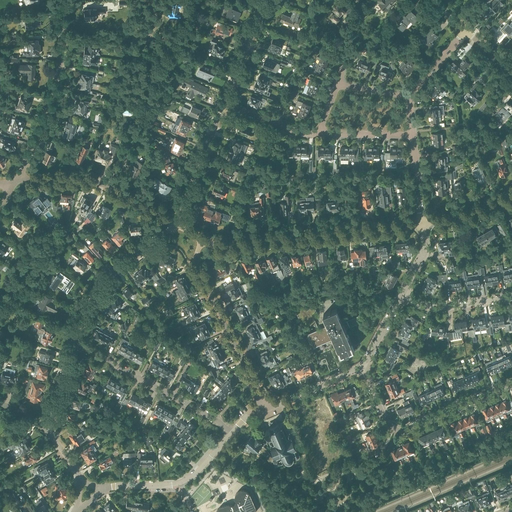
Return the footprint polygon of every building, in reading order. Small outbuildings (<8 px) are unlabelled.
[(377,3),(379,4),(378,5),(386,11),(395,0),(376,0),(375,2),(373,0),(369,0),(366,3),(372,9),(377,3)] [(488,8),(484,12),(486,14),(487,15),(487,14),(489,16),(493,12),(494,13),(498,9),(496,7),(500,3),(501,4),(505,0),(504,0),(495,0),(492,3),(491,3),(487,7),(488,8)] [(334,14),(331,18),(336,23),(339,19),(337,18),(339,16),(343,12),(344,13),(345,12),(348,14),(352,9),(349,7),(346,4),(345,4),(342,1),(341,2),(340,3),(338,4),(336,6),(335,5),(335,6),(334,6),(334,7),(335,8),(333,10),(336,13),(335,15),(334,14)] [(168,2),(162,18),(175,23),(182,8),(168,2)] [(226,16),(230,18),(230,19),(236,21),(237,21),(241,12),(229,7),(226,16)] [(83,10),(83,14),(84,14),(84,21),(96,21),(96,19),(96,14),(106,13),(106,8),(92,9),(92,8),(87,9),(83,10)] [(298,18),(300,13),(294,10),(291,18),(283,15),(281,21),(298,27),(301,19),(298,18)] [(397,23),(398,24),(396,26),(403,32),(405,29),(407,31),(418,18),(411,11),(404,18),(403,17),(397,23)] [(31,16),(31,18),(25,18),(25,29),(32,28),(32,26),(41,25),(40,16),(31,16)] [(511,16),(502,27),(500,30),(505,34),(507,32),(508,34),(507,36),(510,39),(511,36),(511,16)] [(219,32),(223,34),(223,32),(230,35),(232,29),(221,24),(221,25),(217,24),(215,29),(214,29),(212,33),(218,35),(219,32)] [(345,32),(341,29),(336,35),(340,38),(345,32)] [(438,36),(431,30),(423,39),(430,46),(434,43),(433,42),(438,36)] [(212,54),(215,55),(215,54),(221,57),(222,56),(223,53),(224,49),(215,45),(217,40),(212,38),(210,42),(212,43),(210,47),(213,48),(212,53),(213,53),(212,54)] [(271,44),(272,44),(282,48),(284,45),(286,45),(287,41),(280,38),(280,40),(273,38),(271,44)] [(85,47),(83,55),(98,57),(100,57),(100,56),(100,55),(100,54),(99,54),(99,53),(98,52),(99,50),(96,49),(97,45),(89,44),(88,48),(85,47)] [(269,50),(278,54),(279,53),(280,54),(282,48),(272,44),(269,50)] [(83,55),(84,55),(83,65),(88,66),(88,63),(93,63),(93,64),(96,64),(97,64),(98,64),(98,63),(98,59),(98,57),(83,55)] [(316,59),(319,60),(318,63),(326,67),(328,61),(317,56),(316,59)] [(360,59),(359,60),(356,68),(362,70),(365,62),(362,61),(362,60),(360,59)] [(416,65),(410,59),(406,64),(412,69),(416,65)] [(455,68),(461,73),(464,76),(467,73),(465,70),(470,64),(464,59),(460,64),(456,59),(452,64),(456,68),(455,68)] [(263,66),(272,70),(272,71),(276,73),(277,72),(278,72),(280,65),(279,65),(280,64),(277,63),(275,62),(272,60),(271,62),(266,60),(263,66)] [(315,62),(311,71),(317,73),(318,70),(324,73),(326,67),(318,63),(315,62)] [(369,63),(365,62),(362,70),(368,73),(371,64),(369,63)] [(412,69),(406,64),(403,62),(399,67),(408,74),(412,69)] [(201,63),(196,75),(205,79),(211,81),(212,77),(216,69),(201,63)] [(27,73),(28,73),(27,79),(34,79),(35,65),(28,64),(28,65),(18,64),(18,72),(21,72),(23,72),(25,73),(25,72),(27,72),(27,73)] [(382,68),(379,77),(385,79),(388,71),(384,69),(385,69),(382,68)] [(391,72),(388,71),(385,79),(391,81),(394,72),(391,71),(391,72)] [(82,77),(81,77),(80,81),(93,83),(94,77),(82,74),(82,77)] [(268,86),(269,87),(270,87),(273,80),(269,78),(268,80),(268,79),(259,76),(257,82),(256,82),(268,86)] [(186,79),(183,85),(189,88),(186,95),(192,97),(194,93),(203,97),(207,89),(193,82),(194,79),(190,77),(188,80),(186,79)] [(320,83),(310,79),(307,85),(317,89),(320,83)] [(81,90),(82,90),(83,90),(84,90),(84,89),(90,90),(91,86),(92,87),(93,86),(96,86),(96,84),(93,83),(80,81),(81,81),(80,88),(80,89),(81,90)] [(271,92),(268,91),(269,87),(268,86),(256,82),(254,88),(261,91),(262,92),(263,91),(264,92),(263,93),(268,95),(269,96),(271,92)] [(468,92),(464,96),(466,98),(474,105),(477,102),(482,97),(477,92),(478,91),(476,89),(480,86),(477,83),(470,90),(472,91),(470,94),(468,92)] [(443,97),(447,93),(437,84),(433,88),(440,95),(443,97)] [(315,95),(317,89),(306,85),(303,92),(308,94),(309,93),(315,95)] [(429,93),(436,100),(440,95),(433,88),(429,93)] [(92,97),(92,96),(98,97),(102,98),(103,95),(100,94),(100,93),(97,93),(97,92),(85,90),(84,95),(92,97)] [(31,100),(20,96),(18,102),(29,106),(31,100)] [(248,104),(257,108),(257,107),(259,108),(262,101),(261,100),(251,96),(248,104)] [(297,100),(298,100),(295,106),(308,111),(311,105),(303,102),(299,100),(299,98),(298,98),(297,100)] [(76,103),(75,103),(74,106),(85,108),(86,104),(88,105),(88,102),(82,100),(83,100),(81,99),(80,100),(77,99),(76,103)] [(29,106),(18,102),(17,105),(16,109),(17,109),(27,112),(29,106)] [(502,114),(504,116),(504,115),(507,118),(511,113),(511,114),(511,113),(511,105),(511,106),(510,105),(507,102),(503,107),(502,106),(499,110),(499,111),(497,114),(500,116),(502,114)] [(285,105),(284,109),(283,108),(281,116),(284,117),(289,104),(286,103),(285,105)] [(180,110),(188,114),(195,117),(197,113),(199,113),(200,110),(195,108),(196,106),(192,105),(190,110),(182,106),(180,110)] [(285,106),(281,105),(277,116),(280,117),(281,116),(283,108),(284,109),(285,105),(285,106)] [(430,111),(429,111),(430,116),(431,116),(441,115),(444,115),(443,105),(440,106),(436,106),(436,105),(431,106),(431,110),(430,110),(430,111)] [(74,113),(77,114),(77,116),(83,118),(84,115),(86,115),(86,113),(84,112),(85,108),(74,106),(74,110),(75,110),(74,113)] [(293,112),(306,117),(308,111),(295,106),(293,112)] [(7,117),(11,118),(9,124),(22,128),(24,122),(15,119),(15,117),(12,116),(13,113),(8,111),(7,117)] [(175,117),(172,123),(174,124),(178,125),(188,130),(191,123),(175,117)] [(77,125),(67,122),(62,137),(72,140),(77,125)] [(7,132),(12,133),(12,134),(14,135),(15,132),(20,134),(22,128),(9,124),(7,132)] [(174,124),(171,131),(178,134),(178,133),(185,136),(188,130),(178,125),(174,124)] [(243,134),(243,135),(248,137),(249,136),(251,137),(254,130),(251,128),(251,129),(244,126),(244,127),(241,125),(238,132),(243,134)] [(13,145),(14,142),(0,138),(0,141),(3,143),(2,147),(12,149),(12,150),(13,150),(15,150),(16,147),(14,146),(13,145)] [(174,139),(171,138),(169,143),(182,149),(185,142),(174,138),(174,139)] [(433,140),(434,146),(441,145),(441,147),(446,147),(445,144),(444,145),(444,139),(433,140)] [(110,143),(107,142),(105,147),(101,147),(100,149),(98,149),(96,149),(92,159),(99,163),(100,161),(102,162),(101,163),(106,165),(107,164),(111,157),(114,158),(119,146),(110,143)] [(236,142),(235,144),(233,143),(232,146),(232,145),(230,150),(243,155),(247,146),(236,142)] [(166,148),(169,149),(169,151),(179,155),(182,149),(169,143),(166,148)] [(76,161),(78,162),(78,163),(80,164),(81,163),(82,163),(89,149),(83,146),(76,161)] [(288,157),(289,158),(290,158),(293,158),(293,157),(301,157),(301,146),(295,146),(295,149),(288,149),(288,153),(288,157)] [(319,150),(317,150),(317,159),(320,159),(320,157),(325,157),(325,147),(319,147),(319,150)] [(349,147),(341,147),(341,160),(349,160),(349,147)] [(365,148),(365,154),(365,160),(373,160),(373,158),(373,148),(367,148),(365,148)] [(397,158),(397,148),(391,148),(391,153),(385,153),(385,161),(397,161),(397,159),(397,158)] [(397,158),(397,159),(402,159),(402,160),(405,160),(405,155),(403,155),(403,148),(397,148),(397,158)] [(47,152),(46,152),(43,161),(49,164),(51,160),(53,161),(55,156),(54,156),(54,155),(49,153),(50,151),(48,150),(47,152)] [(229,154),(228,157),(229,158),(228,161),(239,165),(243,155),(230,150),(228,154),(229,154)] [(130,170),(131,170),(129,174),(135,177),(142,164),(135,160),(137,156),(128,151),(125,156),(130,159),(129,160),(133,161),(131,165),(130,170)] [(162,159),(161,160),(162,164),(164,164),(167,174),(175,172),(172,163),(170,164),(169,161),(170,161),(168,155),(169,154),(163,151),(161,155),(162,156),(161,156),(162,159)] [(499,160),(501,165),(497,167),(502,177),(509,174),(506,167),(506,166),(503,158),(499,160)] [(477,168),(473,170),(479,184),(486,181),(481,169),(484,168),(483,165),(479,161),(476,165),(478,167),(477,168)] [(221,174),(221,176),(235,181),(236,177),(237,177),(239,172),(233,170),(232,171),(227,169),(227,168),(223,166),(220,173),(221,174)] [(444,175),(445,179),(437,180),(439,195),(447,194),(446,190),(448,190),(447,182),(446,182),(446,179),(447,179),(447,180),(451,179),(450,172),(444,175)] [(161,193),(161,194),(162,195),(164,196),(165,196),(166,196),(171,187),(165,184),(167,180),(158,175),(154,173),(153,176),(155,178),(151,185),(154,186),(159,189),(158,191),(161,193)] [(454,183),(456,190),(459,189),(460,192),(468,188),(464,179),(454,183)] [(212,192),(216,194),(215,197),(218,198),(219,195),(224,197),(227,189),(227,188),(219,184),(218,186),(215,185),(212,192)] [(380,195),(377,195),(378,205),(381,205),(381,206),(389,205),(388,199),(388,194),(391,194),(390,187),(386,187),(385,186),(380,187),(381,195),(380,195)] [(232,187),(231,192),(233,192),(232,195),(238,197),(240,190),(232,187)] [(399,189),(400,193),(397,193),(399,204),(406,204),(405,196),(406,196),(405,188),(401,189),(399,189)] [(363,196),(363,198),(364,208),(371,207),(370,197),(369,195),(370,195),(369,191),(362,192),(363,196)] [(60,202),(64,202),(71,203),(71,198),(71,193),(68,193),(68,192),(66,192),(65,193),(61,193),(59,194),(59,196),(61,197),(60,198),(60,202)] [(285,196),(285,203),(280,203),(281,214),(289,214),(288,203),(292,203),(292,195),(285,196)] [(90,211),(91,212),(92,209),(90,208),(93,201),(89,199),(89,200),(85,198),(83,196),(80,201),(82,203),(80,207),(83,209),(83,210),(84,210),(85,210),(89,212),(89,211),(90,211)] [(38,197),(30,203),(37,213),(50,203),(47,198),(46,199),(45,198),(43,200),(40,197),(39,197),(38,197)] [(255,216),(256,217),(257,217),(258,217),(259,217),(259,216),(262,215),(265,214),(264,203),(264,197),(259,198),(260,202),(255,202),(255,203),(250,204),(251,207),(250,207),(251,213),(252,216),(255,216)] [(297,198),(298,209),(300,209),(301,212),(303,212),(303,213),(308,212),(307,201),(307,197),(297,198)] [(342,210),(341,201),(337,201),(336,198),(333,199),(335,211),(338,211),(339,211),(340,211),(341,210),(342,210)] [(327,202),(328,212),(329,212),(331,212),(331,211),(335,211),(333,199),(330,199),(331,202),(327,202)] [(215,206),(216,202),(210,200),(208,204),(211,205),(210,209),(208,208),(208,207),(204,205),(203,209),(202,209),(201,213),(200,217),(205,219),(205,218),(210,220),(214,210),(215,206)] [(108,217),(111,210),(109,209),(103,206),(103,207),(101,206),(98,213),(108,217)] [(218,212),(214,210),(210,220),(219,223),(221,217),(229,219),(230,216),(220,212),(220,211),(219,211),(218,212)] [(89,219),(93,213),(91,212),(90,211),(89,211),(89,212),(84,219),(85,220),(87,218),(88,218),(89,219)] [(15,220),(11,225),(16,229),(15,231),(21,236),(26,229),(27,230),(31,225),(25,220),(21,225),(15,220)] [(137,225),(137,226),(130,227),(131,234),(141,233),(142,232),(142,230),(141,229),(140,225),(137,225)] [(485,233),(489,240),(500,234),(497,230),(496,231),(494,227),(489,230),(485,233)] [(122,238),(124,237),(120,231),(119,232),(118,231),(116,232),(117,233),(114,236),(111,238),(118,246),(124,241),(122,238)] [(102,243),(104,246),(105,245),(109,250),(113,247),(110,243),(112,241),(104,232),(101,235),(106,239),(102,243)] [(490,242),(485,233),(477,237),(482,245),(486,243),(487,245),(490,243),(490,242)] [(0,255),(1,256),(9,246),(1,239),(0,240),(0,255)] [(96,240),(94,241),(94,240),(88,246),(94,253),(95,252),(99,257),(104,253),(101,250),(101,249),(102,248),(96,240)] [(403,243),(405,256),(403,256),(403,262),(406,261),(406,255),(407,255),(407,252),(407,251),(411,250),(410,247),(413,247),(413,242),(403,243)] [(454,252),(452,242),(445,243),(447,255),(450,255),(450,252),(454,252)] [(438,243),(439,253),(444,252),(444,255),(447,255),(445,243),(438,243)] [(85,259),(85,258),(86,260),(89,263),(94,259),(91,256),(93,254),(89,249),(85,245),(81,248),(85,252),(82,256),(85,259)] [(390,245),(387,245),(381,246),(382,261),(383,261),(382,259),(390,258),(389,254),(391,254),(390,245)] [(382,255),(382,257),(380,257),(380,261),(382,261),(381,246),(374,246),(375,256),(382,255)] [(363,249),(359,250),(360,260),(360,265),(367,264),(366,250),(363,250),(363,249)] [(341,259),(342,260),(342,262),(346,262),(346,254),(344,254),(344,250),(337,250),(338,259),(339,259),(341,259)] [(354,250),(354,251),(352,251),(353,261),(360,260),(359,250),(354,250)] [(318,261),(317,261),(318,267),(329,266),(328,259),(327,259),(326,251),(320,252),(320,255),(318,255),(318,261)] [(70,264),(81,273),(81,272),(82,272),(84,271),(83,269),(86,265),(83,263),(83,264),(77,260),(80,257),(73,252),(71,255),(75,258),(70,264)] [(304,256),(306,265),(309,264),(310,267),(314,266),(311,253),(305,255),(304,256)] [(158,259),(160,260),(160,264),(166,265),(168,256),(165,255),(165,257),(161,256),(159,256),(158,259)] [(296,256),(296,255),(292,256),(294,266),(301,265),(299,256),(296,256)] [(170,256),(168,256),(166,265),(172,267),(173,262),(175,263),(176,259),(174,259),(174,258),(170,258),(170,256)] [(278,275),(280,276),(281,279),(282,281),(285,280),(281,270),(280,270),(278,264),(277,264),(277,263),(275,258),(274,258),(273,256),(270,257),(269,257),(268,258),(268,259),(267,259),(273,272),(277,270),(278,272),(277,274),(278,275)] [(283,270),(283,271),(284,272),(284,273),(292,272),(286,256),(282,257),(283,258),(280,259),(283,266),(284,268),(283,268),(283,270)] [(242,262),(247,271),(248,272),(251,271),(250,270),(253,269),(250,262),(248,262),(247,260),(242,262)] [(257,261),(257,262),(256,263),(260,272),(268,269),(266,266),(265,262),(263,262),(262,260),(260,261),(260,260),(258,260),(257,261)] [(453,262),(450,263),(452,269),(453,272),(458,271),(457,266),(454,267),(453,262)] [(218,269),(216,270),(220,277),(224,275),(225,277),(232,273),(231,272),(233,271),(232,269),(234,268),(232,265),(225,268),(224,266),(223,267),(222,266),(218,268),(218,269)] [(156,279),(157,280),(156,280),(158,285),(162,284),(159,279),(156,273),(153,275),(151,272),(149,273),(147,270),(146,271),(144,268),(142,270),(142,269),(138,271),(139,272),(145,281),(148,278),(149,279),(151,277),(153,281),(156,279)] [(457,278),(454,279),(454,281),(456,290),(462,289),(461,280),(461,279),(464,279),(462,271),(459,272),(460,278),(457,278)] [(491,275),(492,278),(493,284),(499,283),(498,274),(497,274),(496,271),(494,272),(491,272),(491,275)] [(57,275),(49,286),(55,290),(56,288),(61,281),(66,285),(62,290),(67,293),(74,283),(60,272),(58,276),(57,275)] [(135,280),(138,283),(140,286),(144,283),(143,283),(145,281),(139,272),(134,276),(135,277),(135,278),(136,279),(135,280)] [(386,277),(388,279),(395,282),(398,277),(388,272),(388,273),(387,272),(384,277),(385,278),(385,279),(385,278),(386,277)] [(226,283),(224,284),(227,291),(238,286),(235,280),(235,279),(239,277),(236,273),(230,277),(232,282),(229,283),(227,284),(226,283)] [(481,286),(480,281),(483,281),(482,276),(479,276),(478,274),(472,275),(473,278),(473,280),(474,287),(481,286)] [(174,278),(176,282),(175,282),(177,286),(186,282),(183,277),(182,276),(178,278),(177,276),(174,278)] [(425,282),(433,286),(435,287),(437,284),(435,283),(436,280),(428,276),(427,279),(426,279),(424,281),(425,282)] [(384,280),(386,281),(385,284),(392,288),(395,282),(388,279),(386,277),(385,278),(385,279),(384,280)] [(177,293),(189,287),(188,287),(186,282),(177,286),(179,289),(178,289),(172,292),(171,292),(173,295),(174,295),(173,294),(176,293),(177,293)] [(433,286),(425,282),(422,288),(430,292),(431,290),(434,292),(436,288),(435,287),(433,286)] [(240,296),(243,295),(238,286),(227,291),(230,298),(231,297),(232,300),(239,296),(240,296)] [(124,293),(122,295),(127,299),(129,297),(130,299),(133,296),(133,297),(136,294),(134,293),(135,292),(131,288),(129,289),(127,287),(123,292),(124,293)] [(192,293),(190,287),(189,287),(188,287),(189,287),(177,293),(179,298),(181,297),(183,301),(186,299),(186,298),(190,296),(190,294),(192,293)] [(42,307),(46,309),(47,308),(55,312),(58,306),(51,302),(53,299),(44,295),(38,306),(42,308),(42,307)] [(109,302),(109,303),(118,309),(120,306),(120,307),(122,304),(119,302),(120,301),(117,298),(116,299),(113,297),(109,302)] [(107,306),(106,307),(109,309),(108,311),(111,313),(112,314),(110,316),(116,320),(119,314),(116,313),(117,312),(116,312),(116,311),(118,309),(109,303),(109,302),(106,305),(107,306)] [(187,314),(189,313),(197,309),(194,303),(183,309),(184,312),(186,311),(187,314)] [(238,307),(239,308),(236,309),(238,315),(247,311),(244,305),(242,306),(241,306),(238,307)] [(320,344),(334,338),(341,355),(355,349),(352,342),(346,329),(361,322),(358,315),(343,322),(337,308),(324,314),(328,324),(318,329),(316,323),(312,315),(317,313),(313,306),(295,308),(303,326),(315,325),(317,329),(306,334),(313,349),(321,345),(320,344)] [(200,315),(197,309),(189,313),(191,316),(189,317),(186,320),(190,323),(194,321),(193,318),(200,315)] [(249,316),(251,319),(253,322),(261,318),(258,313),(254,315),(254,316),(253,316),(250,309),(247,311),(238,315),(241,320),(244,319),(247,318),(247,317),(249,316)] [(499,327),(505,326),(506,332),(509,331),(508,324),(505,324),(505,323),(503,315),(497,316),(499,327)] [(405,321),(402,327),(410,331),(412,327),(414,328),(415,326),(416,327),(419,321),(418,320),(411,316),(410,318),(407,317),(405,321)] [(491,321),(488,321),(489,327),(491,334),(494,334),(492,326),(496,325),(496,328),(499,327),(497,316),(491,317),(491,321)] [(250,330),(250,331),(247,332),(250,338),(261,332),(256,324),(258,323),(259,324),(264,322),(262,317),(261,318),(253,322),(256,328),(253,329),(250,330)] [(487,330),(487,335),(491,334),(489,327),(486,328),(486,327),(485,318),(479,319),(481,331),(487,330)] [(471,330),(472,338),(473,342),(477,342),(476,337),(475,337),(474,332),(481,331),(479,319),(472,320),(474,330),(471,330)] [(35,323),(34,326),(39,328),(37,332),(37,334),(42,336),(41,341),(43,342),(42,343),(47,344),(49,344),(50,341),(51,341),(51,340),(52,340),(52,338),(52,337),(53,333),(51,333),(51,332),(47,331),(46,331),(41,329),(43,324),(43,322),(37,320),(35,323)] [(456,332),(456,333),(458,333),(458,334),(462,334),(462,331),(460,322),(454,323),(455,332),(456,332)] [(196,327),(195,324),(190,327),(194,335),(196,334),(207,329),(204,323),(196,327)] [(432,328),(426,327),(421,339),(425,340),(426,336),(431,337),(431,334),(437,335),(437,336),(439,325),(432,325),(432,328)] [(437,336),(446,338),(446,340),(449,340),(449,333),(446,333),(444,333),(445,326),(439,325),(437,336)] [(399,333),(403,335),(401,338),(408,341),(409,338),(407,337),(410,331),(402,327),(399,333)] [(93,331),(95,332),(92,336),(98,339),(103,331),(99,329),(99,330),(94,328),(93,331)] [(210,335),(207,329),(196,334),(199,340),(210,335)] [(98,339),(103,342),(103,343),(103,344),(109,334),(103,331),(98,339)] [(271,335),(267,337),(264,331),(261,332),(250,338),(252,343),(255,341),(255,342),(258,341),(259,343),(262,341),(262,342),(263,342),(264,345),(269,342),(274,340),(271,335)] [(112,336),(109,334),(103,344),(109,347),(110,344),(112,345),(115,338),(111,336),(112,336)] [(119,343),(121,344),(117,351),(123,354),(128,344),(129,342),(122,338),(119,343)] [(205,351),(206,355),(219,349),(220,349),(217,342),(215,343),(214,342),(204,347),(206,351),(205,351)] [(395,348),(395,346),(393,345),(392,347),(392,346),(388,352),(397,356),(399,357),(404,348),(409,351),(410,348),(408,346),(401,343),(399,342),(397,345),(398,346),(396,349),(395,348)] [(134,347),(128,344),(123,354),(128,357),(132,349),(132,350),(134,347)] [(265,348),(266,350),(258,354),(262,361),(273,355),(274,354),(270,346),(265,348)] [(138,352),(132,350),(132,349),(128,357),(134,360),(138,352)] [(219,349),(206,355),(203,356),(204,359),(208,357),(209,357),(211,360),(213,359),(222,355),(219,349)] [(40,350),(39,354),(41,355),(39,362),(49,365),(50,361),(51,362),(53,355),(46,353),(46,352),(42,351),(40,350)] [(140,363),(143,356),(138,352),(134,360),(140,363)] [(385,358),(392,362),(389,368),(392,370),(395,363),(394,362),(397,356),(388,352),(385,358)] [(213,359),(215,362),(217,367),(221,365),(220,363),(225,360),(222,355),(213,359)] [(276,362),(273,355),(262,361),(265,368),(273,364),(275,367),(280,365),(278,362),(276,362)] [(506,357),(505,355),(502,356),(507,367),(511,364),(511,362),(509,356),(506,357)] [(197,360),(188,356),(185,362),(190,364),(192,361),(195,363),(197,360)] [(502,356),(496,358),(501,369),(507,367),(502,356)] [(501,369),(496,358),(491,361),(496,372),(501,369)] [(302,366),(302,367),(306,376),(313,373),(311,368),(314,367),(310,359),(307,361),(308,363),(302,366)] [(148,367),(154,371),(158,363),(152,360),(148,367)] [(485,363),(490,374),(496,372),(491,361),(485,363)] [(164,365),(159,362),(158,362),(158,363),(154,371),(160,374),(164,366),(164,365)] [(92,364),(89,363),(86,369),(94,373),(97,368),(91,365),(92,364)] [(36,364),(34,370),(37,371),(47,374),(48,370),(48,367),(38,364),(36,364)] [(169,369),(164,366),(160,374),(165,377),(169,369)] [(170,367),(169,369),(165,377),(171,380),(171,379),(172,379),(177,371),(170,367)] [(294,370),(296,375),(297,375),(299,379),(306,376),(302,367),(294,370)] [(479,367),(472,370),(473,372),(470,374),(474,383),(483,379),(481,375),(478,376),(476,371),(480,369),(479,367)] [(3,372),(2,377),(3,377),(2,382),(9,384),(10,381),(14,382),(16,376),(15,375),(13,374),(14,371),(6,369),(5,372),(3,372)] [(83,375),(90,379),(94,373),(86,369),(83,375)] [(34,370),(33,374),(35,374),(34,377),(35,377),(45,380),(46,377),(46,378),(47,374),(37,371),(34,370)] [(219,382),(222,384),(219,387),(227,394),(231,389),(232,390),(223,382),(217,377),(216,375),(217,375),(215,371),(210,374),(212,377),(214,376),(216,378),(215,379),(218,383),(219,382)] [(271,378),(270,378),(271,381),(272,380),(273,383),(286,376),(285,375),(281,377),(279,373),(270,377),(271,378)] [(462,388),(468,386),(464,376),(463,373),(457,376),(458,379),(462,387),(462,388)] [(388,382),(388,383),(385,384),(388,390),(397,387),(395,383),(400,381),(399,378),(398,378),(396,374),(392,376),(394,380),(388,382)] [(468,386),(474,383),(470,374),(464,376),(468,386)] [(180,380),(188,385),(186,389),(195,393),(199,386),(197,385),(199,381),(196,379),(194,383),(191,381),(185,378),(186,377),(183,375),(180,380)] [(286,376),(273,383),(276,388),(281,386),(281,387),(284,386),(283,385),(284,385),(287,383),(286,380),(289,379),(288,376),(286,376)] [(226,379),(223,382),(232,390),(235,386),(234,385),(236,384),(228,377),(226,379)] [(103,385),(105,387),(104,387),(110,391),(115,381),(110,378),(107,383),(105,381),(103,385)] [(462,388),(462,387),(458,379),(452,381),(452,380),(448,381),(450,386),(453,385),(454,386),(451,388),(453,392),(462,388)] [(77,389),(81,392),(81,393),(84,395),(87,389),(90,391),(92,388),(94,389),(94,390),(99,392),(101,388),(94,384),(93,386),(88,383),(87,385),(81,381),(77,389)] [(116,394),(121,384),(115,381),(110,391),(116,394)] [(27,397),(31,398),(31,400),(37,402),(38,400),(40,401),(42,395),(40,395),(41,390),(43,390),(45,385),(32,382),(30,389),(27,397)] [(445,394),(443,389),(444,389),(442,386),(441,383),(434,386),(436,388),(439,397),(445,394)] [(126,387),(121,384),(116,394),(121,397),(118,402),(121,404),(127,394),(124,392),(126,387)] [(359,395),(355,386),(345,391),(353,409),(359,406),(358,403),(355,405),(352,398),(359,395)] [(227,394),(219,387),(215,392),(223,398),(227,394)] [(397,387),(388,390),(391,397),(394,396),(405,392),(404,388),(399,391),(397,387)] [(439,397),(436,388),(430,391),(433,399),(439,397)] [(348,404),(349,406),(351,405),(353,409),(345,391),(338,394),(338,392),(337,392),(342,402),(345,401),(346,404),(348,404)] [(433,399),(430,391),(424,393),(428,402),(433,399)] [(211,398),(216,403),(217,402),(219,403),(223,398),(215,392),(213,395),(214,395),(211,398)] [(332,395),(336,405),(342,402),(337,392),(332,395)] [(132,393),(128,400),(125,398),(119,410),(122,412),(127,403),(133,406),(138,396),(132,393)] [(418,396),(422,404),(428,402),(424,393),(418,396)] [(138,409),(139,406),(143,399),(138,396),(133,406),(138,409)] [(72,402),(73,402),(71,407),(80,409),(80,407),(83,408),(85,404),(82,403),(82,401),(73,398),(72,402)] [(143,400),(143,399),(139,406),(145,409),(147,407),(148,407),(150,403),(149,403),(147,402),(147,399),(144,398),(143,400)] [(503,401),(504,402),(501,403),(507,417),(509,416),(508,412),(508,413),(507,410),(510,408),(507,400),(506,401),(506,400),(503,401)] [(408,401),(403,403),(405,407),(408,415),(415,412),(412,404),(410,404),(408,401)] [(502,412),(503,415),(505,418),(507,417),(501,403),(499,404),(498,403),(496,404),(496,405),(494,406),(496,409),(497,409),(499,412),(499,413),(502,412)] [(158,417),(163,407),(157,404),(154,411),(153,410),(150,415),(152,416),(154,416),(154,415),(158,417)] [(491,407),(489,408),(495,422),(496,421),(495,418),(494,415),(499,413),(499,412),(497,409),(496,409),(494,406),(493,406),(491,407)] [(158,417),(163,420),(168,410),(163,407),(158,417)] [(397,410),(398,414),(400,413),(402,417),(408,415),(405,407),(397,410)] [(483,411),(487,422),(491,420),(492,423),(495,422),(489,408),(486,409),(484,410),(483,411)] [(174,413),(168,410),(163,420),(162,421),(170,425),(175,417),(173,416),(174,413)] [(356,416),(357,419),(356,420),(358,423),(360,422),(369,418),(370,418),(368,414),(367,414),(366,412),(366,413),(365,412),(357,415),(358,415),(356,416)] [(472,415),(472,416),(469,417),(475,431),(478,430),(475,425),(479,423),(479,422),(475,414),(474,415),(474,414),(472,415)] [(182,415),(177,423),(181,425),(184,427),(192,434),(193,434),(194,432),(194,431),(196,429),(194,428),(196,426),(190,422),(188,425),(187,424),(183,420),(185,417),(182,415)] [(468,428),(471,427),(472,428),(473,431),(475,431),(469,417),(467,418),(467,417),(464,418),(465,419),(463,419),(465,424),(466,424),(467,428),(468,428)] [(360,422),(358,423),(360,429),(363,428),(371,424),(369,418),(360,422)] [(459,421),(457,422),(461,430),(467,428),(466,424),(465,424),(463,419),(462,420),(461,419),(459,420),(459,421)] [(273,459),(273,460),(274,462),(276,467),(283,464),(283,463),(285,462),(286,463),(288,464),(290,464),(292,463),(294,462),(294,459),(294,457),(293,456),(294,456),(294,457),(296,459),(297,459),(299,458),(300,457),(300,455),(298,451),(300,451),(298,448),(297,448),(296,445),(297,444),(295,441),(294,441),(292,437),(290,433),(288,434),(284,427),(285,426),(283,422),(279,424),(279,423),(270,427),(270,428),(266,429),(268,434),(266,437),(268,443),(269,442),(271,446),(271,447),(273,450),(271,451),(272,455),(274,454),(276,458),(273,459)] [(455,436),(459,435),(462,440),(464,439),(463,436),(462,432),(462,433),(461,431),(461,430),(457,422),(454,423),(454,422),(452,423),(452,424),(451,425),(454,432),(454,433),(455,436)] [(179,427),(182,429),(180,432),(188,439),(192,434),(184,427),(181,425),(177,423),(176,425),(179,427)] [(171,434),(172,431),(174,427),(171,425),(168,430),(165,429),(162,435),(165,436),(167,432),(171,434)] [(447,435),(444,427),(438,430),(446,449),(448,448),(446,443),(446,442),(445,440),(450,438),(448,434),(447,435)] [(67,432),(69,435),(71,439),(77,435),(73,428),(67,432)] [(135,439),(129,430),(124,434),(130,442),(135,439)] [(440,441),(441,444),(444,450),(446,449),(438,430),(431,433),(433,436),(434,436),(435,440),(435,441),(441,438),(442,440),(440,441)] [(174,435),(184,444),(185,444),(184,443),(188,439),(180,432),(176,437),(174,435)] [(374,432),(366,435),(369,441),(377,438),(374,432)] [(148,441),(150,443),(151,443),(151,444),(153,441),(147,435),(142,433),(142,434),(144,436),(147,440),(147,441),(148,441)] [(433,436),(431,433),(425,435),(429,444),(435,441),(435,440),(434,436),(433,436)] [(71,439),(74,443),(74,442),(76,445),(82,442),(77,435),(71,439)] [(171,442),(173,443),(179,449),(181,447),(181,448),(184,444),(174,435),(171,439),(170,440),(171,442)] [(419,438),(423,446),(429,444),(425,435),(419,438)] [(142,438),(145,442),(144,443),(149,446),(151,444),(151,443),(150,443),(148,441),(147,441),(147,440),(144,436),(142,438)] [(259,449),(263,453),(270,463),(274,462),(273,460),(273,459),(266,449),(264,446),(266,443),(263,440),(261,442),(256,437),(255,439),(252,436),(248,440),(247,440),(246,441),(246,442),(245,444),(243,446),(247,449),(248,447),(255,453),(259,449)] [(11,445),(14,451),(14,450),(15,451),(28,444),(25,438),(11,445)] [(366,442),(371,455),(380,451),(377,445),(381,443),(379,439),(378,440),(377,438),(369,441),(366,442)] [(89,443),(90,445),(81,452),(84,457),(92,452),(94,451),(97,450),(93,444),(95,442),(94,440),(89,443)] [(414,452),(409,442),(403,444),(408,455),(414,452)] [(15,451),(16,453),(15,453),(17,456),(30,449),(28,444),(15,451)] [(402,459),(403,460),(406,458),(408,461),(410,460),(409,457),(408,457),(407,455),(408,455),(403,444),(403,445),(404,446),(398,449),(401,458),(402,460),(402,459)] [(162,456),(160,458),(159,459),(161,461),(162,460),(165,462),(167,460),(168,461),(172,457),(171,455),(172,454),(165,448),(160,453),(162,456)] [(392,451),(393,451),(391,452),(395,460),(401,458),(398,449),(395,450),(392,451)] [(40,458),(36,451),(33,453),(28,456),(29,457),(24,459),(27,464),(32,462),(32,463),(40,458)] [(84,457),(88,463),(98,457),(94,451),(92,452),(84,457)] [(133,459),(132,453),(123,453),(123,466),(131,466),(131,459),(133,459)] [(110,457),(99,463),(100,465),(102,469),(106,467),(107,469),(110,467),(109,465),(111,464),(112,463),(113,462),(112,461),(110,457)] [(38,476),(41,475),(50,469),(49,467),(50,466),(47,462),(44,464),(41,466),(40,465),(34,468),(38,476)] [(53,471),(52,472),(50,469),(41,475),(45,481),(48,479),(52,477),(51,477),(55,475),(53,471)] [(54,493),(54,500),(57,500),(57,497),(65,498),(65,497),(66,497),(67,493),(66,493),(66,489),(60,488),(60,486),(55,485),(54,493)] [(474,498),(476,505),(479,503),(480,507),(486,505),(482,495),(477,497),(476,495),(475,496),(471,485),(468,487),(470,493),(472,499),(474,498)] [(34,486),(30,490),(34,495),(38,491),(34,486)] [(504,489),(501,490),(505,499),(510,497),(506,488),(504,489)] [(255,511),(256,511),(256,510),(256,509),(256,508),(256,507),(255,506),(250,493),(249,492),(248,491),(247,490),(245,489),(244,489),(243,490),(242,490),(239,491),(238,492),(237,493),(236,494),(235,495),(235,497),(235,499),(236,500),(236,501),(236,502),(235,503),(235,504),(234,504),(233,505),(232,505),(231,505),(230,504),(229,504),(228,504),(227,504),(220,507),(219,508),(218,509),(217,510),(217,511),(216,511),(255,511)] [(498,491),(496,492),(499,501),(505,499),(501,490),(498,491)] [(491,503),(490,501),(493,500),(489,492),(482,495),(486,505),(491,503)] [(12,499),(16,506),(21,503),(16,496),(12,499)] [(10,499),(5,502),(9,507),(14,505),(10,499)] [(40,511),(47,511),(48,511),(43,504),(40,500),(35,503),(38,507),(37,508),(38,508),(38,509),(39,510),(40,511)] [(122,510),(126,510),(126,509),(137,511),(138,502),(127,500),(126,503),(123,503),(122,510)] [(469,511),(473,511),(468,500),(463,503),(467,511),(469,511)] [(33,511),(29,506),(30,505),(28,501),(22,505),(26,511),(33,511)] [(137,511),(145,511),(151,511),(152,507),(149,507),(150,503),(138,502),(137,511)] [(114,508),(109,503),(104,507),(108,511),(116,511),(117,511),(114,508)] [(458,505),(460,511),(467,511),(463,503),(458,505)]
